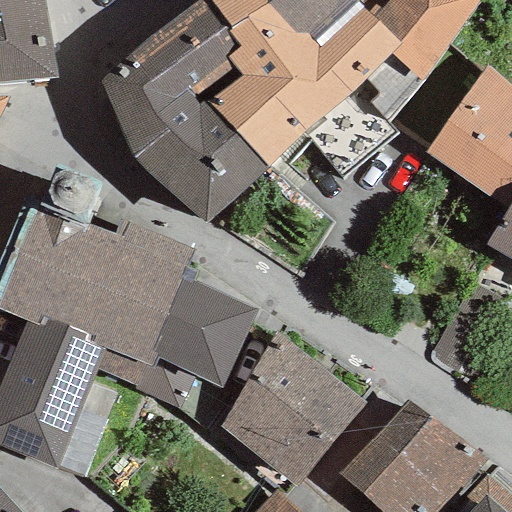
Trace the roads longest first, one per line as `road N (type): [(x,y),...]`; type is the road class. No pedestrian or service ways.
road 1 (residential): [(55,115),(150,207),(511,440)]
road 2 (residential): [(78,91),(119,43),(178,0)]
